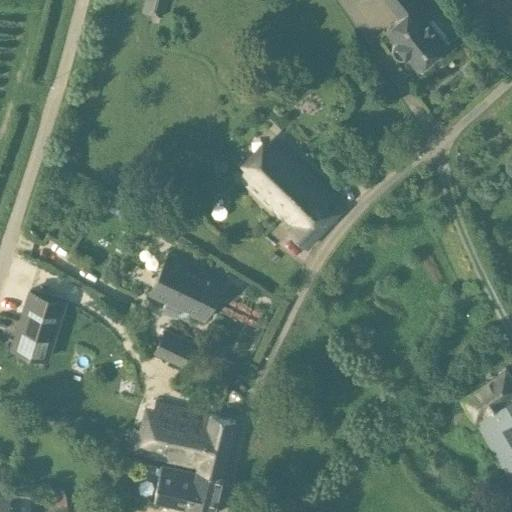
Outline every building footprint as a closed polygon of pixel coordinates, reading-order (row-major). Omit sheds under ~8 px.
[(163,18),(167,0),(145,0),(142,12),(163,18)] [(397,43),(395,44),(393,47),(392,52),(394,56),(398,59),(402,60),(407,58),(408,57),(419,69),(447,47),(426,21),(431,17),(417,0),(384,0),(400,19),(386,30),(397,43)] [(288,231),(306,248),(344,210),(343,209),(345,206),(280,142),(243,180),(281,218),(285,213),(296,224),(288,231)] [(169,254),(150,294),(204,320),(223,280),(169,254)] [(49,360),(68,299),(29,288),(10,348),(49,360)] [(165,329),(154,351),(181,364),(192,343),(165,329)] [(474,418),(476,422),(511,482),(511,380),(504,369),(461,398),(474,418)] [(149,454),(198,466),(197,470),(223,476),(237,421),(212,415),(211,415),(161,403),(149,454)] [(154,501),(188,507),(210,511),(214,511),(223,476),(197,470),(196,472),(183,469),(184,466),(163,461),(163,465),(160,464),(154,501)] [(68,511),(65,486),(34,491),(37,511),(68,511)] [(0,511),(31,511),(32,497),(21,496),(21,501),(10,500),(10,498),(0,496),(0,511)]
